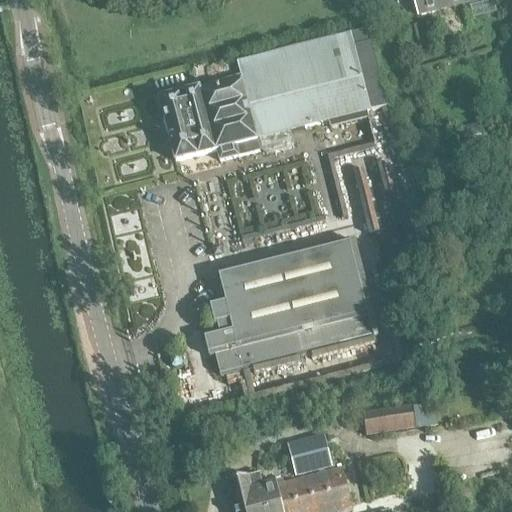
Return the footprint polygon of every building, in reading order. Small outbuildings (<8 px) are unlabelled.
[(413,0),(419,17),(488,0),(413,0)] [(257,142),(371,113),(351,36),(238,65),(242,80),(160,102),(176,164),(218,153),(220,163),(239,158),(237,148),(258,143),(257,142)] [(380,142),(331,153),(346,219),(367,215),(371,234),(415,224),(403,170),(405,170),(402,155),(384,159),(380,142)] [(382,262),(408,255),(402,231),(375,238),(382,262)] [(222,379),(374,341),(349,243),(219,276),(226,303),(211,307),(217,329),(219,329),(221,335),(205,338),(211,359),(217,358),(222,379)] [(366,438),(437,428),(434,406),(363,417),(366,438)] [(352,511),(353,511),(342,471),(325,475),(324,471),(332,469),(324,438),(289,447),(297,478),(319,472),(320,476),(284,486),(283,481),(263,487),(260,475),(227,483),(233,511),(352,511)]
